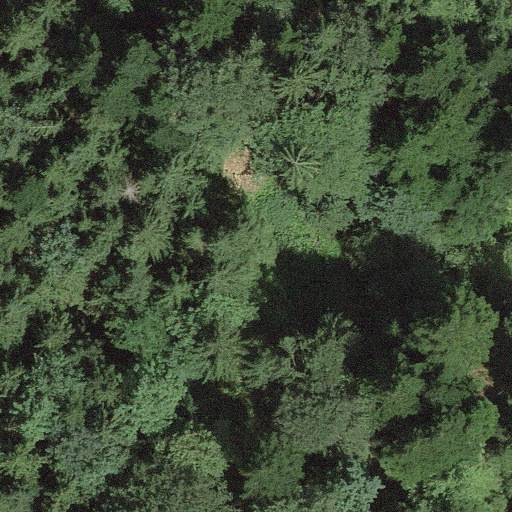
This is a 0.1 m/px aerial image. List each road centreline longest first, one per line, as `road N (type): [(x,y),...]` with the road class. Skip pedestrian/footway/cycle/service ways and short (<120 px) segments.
road 1 (track): [(374,511),(356,381),(328,282),(358,135),(366,28),(353,0)]
road 2 (track): [(74,0),(187,114)]
